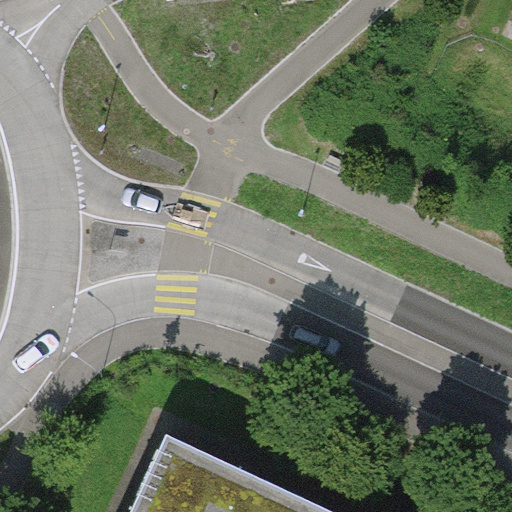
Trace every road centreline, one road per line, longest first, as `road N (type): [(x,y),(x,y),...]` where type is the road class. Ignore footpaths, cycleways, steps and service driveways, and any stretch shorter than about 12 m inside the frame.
road 1 (secondary): [(37,340),(112,307),(155,299),(229,305),(511,429)]
road 2 (secondary): [(511,355),(199,216),(126,202),(52,172)]
road 3 (primary): [(37,340),(54,245),(52,172)]
road 4 (primary): [(52,172),(36,117),(0,65)]
